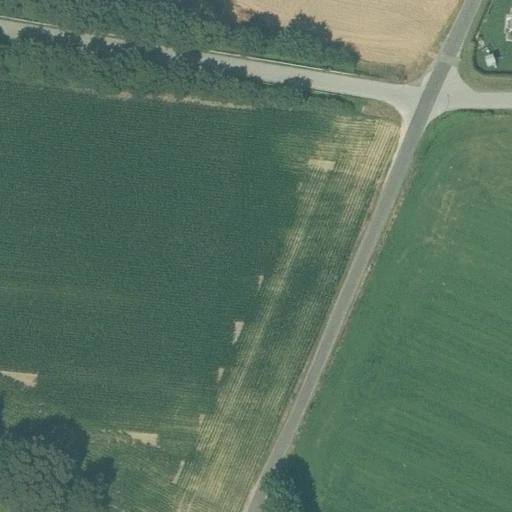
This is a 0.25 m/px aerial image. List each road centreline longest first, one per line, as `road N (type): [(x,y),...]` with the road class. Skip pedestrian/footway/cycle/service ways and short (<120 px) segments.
road 1 (unclassified): [(253,511),(371,218),(432,98)]
road 2 (unclassified): [(432,98),(0,33)]
